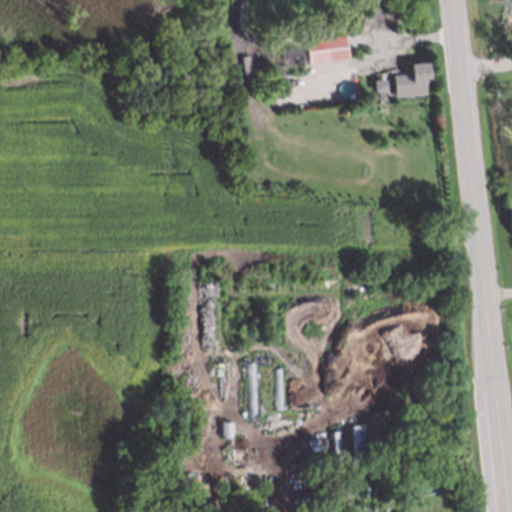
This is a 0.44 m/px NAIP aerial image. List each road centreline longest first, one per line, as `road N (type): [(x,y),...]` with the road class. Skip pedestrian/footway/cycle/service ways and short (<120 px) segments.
road 1 (primary): [(449,0),(486,320)]
road 2 (primary): [(486,320),(505,511)]
